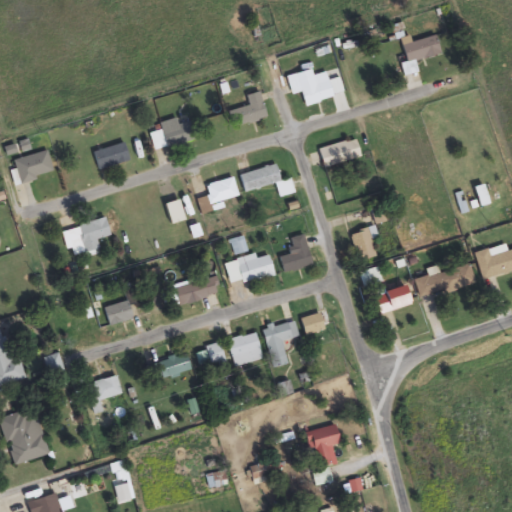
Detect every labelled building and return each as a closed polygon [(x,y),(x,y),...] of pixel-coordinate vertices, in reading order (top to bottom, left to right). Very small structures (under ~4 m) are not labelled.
[(411,62),(437,55),(433,37),(398,46),(403,64),(399,65),(402,76),(414,73),(411,62)] [(301,106),(341,95),(337,79),(326,81),(324,74),(311,77),(309,70),(293,75),(301,106)] [(265,118),(256,92),(242,97),(246,106),(224,114),(230,131),(265,118)] [(152,151),(182,142),(175,119),(154,125),(156,132),(147,135),(152,151)] [(314,151),(319,170),(358,158),(352,140),(314,151)] [(127,162),(122,144),(88,153),(94,171),(127,162)] [(51,175),(45,152),(11,160),(17,184),(51,175)] [(236,176),(240,194),(272,185),(275,199),(291,195),(287,179),(277,182),(272,166),(236,176)] [(205,198),(194,200),(195,210),(234,202),(230,180),(203,186),(205,198)] [(470,188),(475,208),(487,205),(481,185),(470,188)] [(161,206),(167,226),(182,222),(176,201),(161,206)] [(98,250),(95,240),(106,238),(102,220),(60,231),(67,258),(98,250)] [(373,240),(370,228),(348,233),(354,262),(373,258),(369,241),(373,240)] [(285,239),(289,254),(275,258),(280,274),(309,266),(300,235),(285,239)] [(511,248),(503,251),(501,245),(471,254),(479,280),(511,271),(511,248)] [(222,264),(227,286),(271,276),(266,254),(222,264)] [(471,283),(465,264),(411,281),(417,300),(471,283)] [(379,281),(374,267),(357,274),(362,288),(379,281)] [(217,294),(211,277),(170,290),(176,307),(217,294)] [(370,296),(376,315),(407,306),(401,286),(370,296)] [(129,319),(123,301),(100,309),(106,327),(129,319)] [(296,320),(303,338),(323,329),(316,312),(296,320)] [(271,369),(285,364),(279,343),(296,338),(291,321),(260,331),(271,369)] [(231,369),(260,360),(252,333),(223,342),(231,369)] [(0,385),(22,379),(16,354),(5,357),(0,335),(0,385)] [(193,352),(198,369),(223,361),(217,344),(193,352)] [(151,381),(181,375),(178,358),(147,364),(151,381)] [(85,383),(91,414),(101,413),(99,399),(118,396),(115,377),(85,383)] [(273,385),(277,398),(289,394),(286,381),(273,385)] [(0,417),(0,431),(8,465),(45,456),(33,409),(0,417)] [(303,434),(313,469),(336,463),(327,427),(303,434)] [(315,488),(330,481),(324,469),(310,475),(315,488)] [(58,511),(53,494),(26,502),(28,511),(58,511)]
